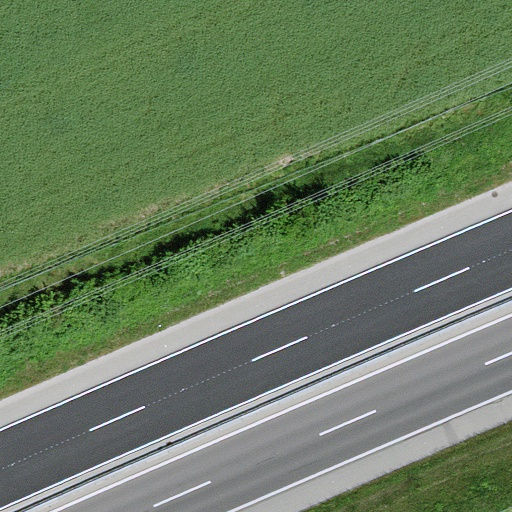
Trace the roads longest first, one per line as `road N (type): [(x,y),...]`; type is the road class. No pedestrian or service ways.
road 1 (motorway): [(511,249),(0,468)]
road 2 (motorway): [(139,511),(511,352)]
